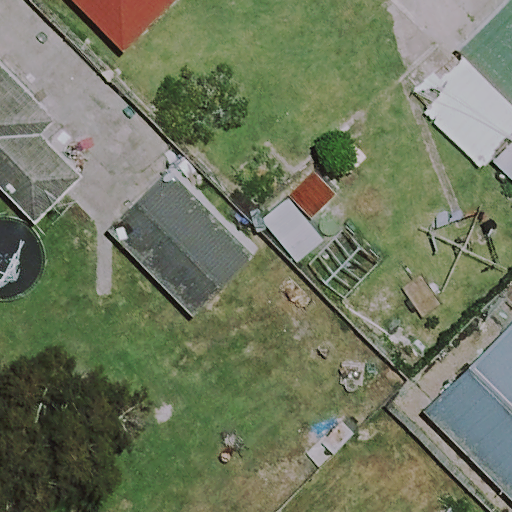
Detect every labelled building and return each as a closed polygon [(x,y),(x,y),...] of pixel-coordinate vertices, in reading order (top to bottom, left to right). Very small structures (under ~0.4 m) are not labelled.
[(76,0),(127,47),(171,0),(76,0)] [(511,0),(506,0),(455,51),(457,53),(404,105),(483,185),(502,167),(511,177),(511,0)] [(0,136),(33,105),(0,71),(0,176),(17,160),(0,142),(0,136)] [(251,255),(172,174),(112,233),(190,314),(251,255)] [(511,303),(415,393),(511,498),(511,303)]
